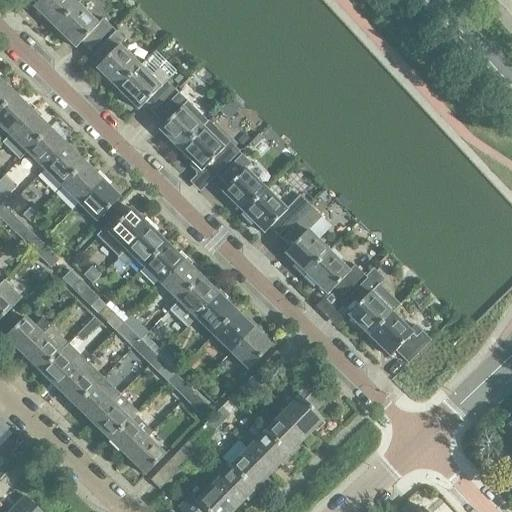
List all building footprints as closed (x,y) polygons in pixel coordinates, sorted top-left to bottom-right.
[(55,28),(77,5),(71,0),(37,0),(39,2),(34,7),(55,28)] [(98,25),(77,5),(55,28),(76,49),(81,43),(90,52),(112,29),(103,20),(98,25)] [(117,90),(140,67),(120,47),(125,41),(116,32),(93,55),(102,63),(96,69),(117,90)] [(175,91),(166,82),(169,79),(159,69),(151,77),(140,67),(117,90),(138,111),(144,105),(153,114),(175,91)] [(0,110),(15,96),(0,81),(0,110)] [(208,123),(188,103),(179,94),(156,117),(165,125),(159,131),(180,152),(208,123)] [(32,113),(15,96),(0,110),(0,127),(9,136),(32,113)] [(32,113),(9,136),(2,143),(19,160),(26,153),(49,129),(32,113)] [(238,152),(229,143),(208,123),(180,152),(202,172),(207,167),(215,175),(238,152)] [(67,146),(49,129),(26,153),(44,170),(67,146)] [(258,137),(251,144),(255,148),(262,141),(258,137)] [(84,163),(67,146),(44,170),(61,187),(84,163)] [(243,214),(266,190),(245,170),(251,164),(242,156),(219,179),(228,187),(222,193),(243,214)] [(101,180),(84,163),(61,187),(78,204),(101,180)] [(120,199),(101,180),(78,204),(97,223),(120,199)] [(292,227),(311,207),(300,197),(287,211),(266,190),(243,214),(264,234),(270,228),(278,237),(290,225),(292,227)] [(306,275),(328,252),(308,232),(322,218),(311,207),(292,227),(294,229),(282,240),(290,248),(285,254),(306,275)] [(0,218),(7,225),(15,217),(6,209),(0,215),(0,218)] [(117,218),(99,237),(120,258),(126,251),(150,228),(132,210),(120,222),(117,218)] [(16,234),(24,226),(15,217),(7,225),(16,234)] [(24,242),(32,234),(24,226),(16,234),(24,242)] [(120,258),(118,260),(127,269),(135,260),(144,268),(167,244),(150,228),(126,251),(120,258)] [(41,243),(32,234),(24,242),(33,251),(41,243)] [(50,252),(41,243),(33,251),(42,260),(50,252)] [(167,244),(144,268),(161,285),(184,261),(167,244)] [(60,261),(50,252),(42,260),(52,269),(60,261)] [(350,273),(328,252),(306,275),(327,296),(333,290),(341,299),(364,276),(355,267),(350,273)] [(29,258),(24,264),(29,269),(35,264),(29,258)] [(184,261),(161,285),(178,302),(201,278),(184,261)] [(92,268),(83,276),(91,284),(100,276),(92,268)] [(392,314),(400,306),(379,286),(384,281),(373,270),(369,274),(370,276),(345,302),(353,310),(348,316),(369,337),(392,314)] [(79,280),(71,272),(63,280),(71,288),(79,280)] [(178,302),(170,311),(187,328),(196,319),(219,295),(201,278),(178,302)] [(88,290),(79,280),(71,288),(80,297),(88,290)] [(4,282),(0,286),(1,286),(0,286),(0,321),(22,299),(4,282)] [(88,305),(96,297),(88,290),(80,297),(88,305)] [(219,295),(196,319),(213,336),(236,312),(219,295)] [(98,315),(106,307),(96,297),(88,305),(98,315)] [(106,322),(113,314),(106,307),(98,315),(106,322)] [(236,312),(213,336),(230,353),(253,329),(236,312)] [(123,324),(113,314),(106,322),(115,332),(123,324)] [(408,364),(431,341),(421,332),(416,338),(392,314),(369,337),(390,358),(396,352),(408,364)] [(23,355),(51,327),(43,319),(35,327),(25,318),(6,338),(23,355)] [(131,331),(123,324),(115,332),(123,339),(131,331)] [(40,373),(69,344),(51,327),(23,355),(40,373)] [(253,329),(230,353),(249,371),(272,347),(253,329)] [(141,341),(131,331),(123,339),(133,349),(141,341)] [(140,356),(148,348),(141,341),(133,349),(140,356)] [(58,390),(86,362),(69,344),(40,373),(58,390)] [(150,366),(158,358),(148,348),(140,356),(150,366)] [(257,391),(286,361),(277,352),(248,382),(257,391)] [(158,374),(166,366),(158,358),(150,366),(158,374)] [(76,407),(104,379),(86,362),(58,390),(76,407)] [(168,383),(176,375),(166,366),(158,374),(168,383)] [(176,391),(184,383),(176,375),(168,383),(176,391)] [(93,425),(121,396),(104,379),(76,407),(93,425)] [(299,398),(282,415),(306,438),(323,420),(315,412),(326,401),(305,380),(293,393),(299,398)] [(249,399),(257,391),(248,382),(240,390),(249,399)] [(185,400),(193,392),(184,383),(176,391),(185,400)] [(194,408),(201,400),(193,392),(185,400),(194,408)] [(111,442),(130,422),(139,413),(121,396),(93,425),(111,442)] [(211,410),(201,400),(194,408),(204,418),(211,410)] [(223,408),(214,417),(222,425),(231,416),(223,408)] [(289,456),(306,438),(282,415),(265,433),(289,456)] [(213,434),(222,425),(214,417),(205,426),(213,434)] [(0,437),(8,429),(0,420),(0,437)] [(128,459),(148,439),(130,422),(111,442),(128,459)] [(272,473),(289,456),(265,433),(248,450),(272,473)] [(165,457),(148,439),(128,459),(146,476),(165,457)] [(22,442),(12,452),(21,461),(30,451),(22,442)] [(188,443),(179,452),(189,461),(197,452),(188,443)] [(254,491),(272,473),(248,450),(231,468),(254,491)] [(160,490),(189,461),(179,452),(151,482),(160,490)] [(237,509),(254,491),(231,468),(213,485),(237,509)] [(233,511),(237,509),(213,485),(197,502),(192,496),(179,509),(181,511),(233,511)] [(40,511),(26,498),(11,511),(40,511)]
